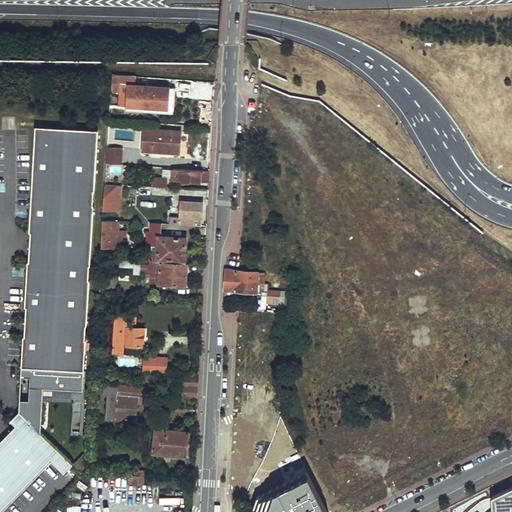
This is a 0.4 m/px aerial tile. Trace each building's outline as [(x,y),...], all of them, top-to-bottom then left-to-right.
[(127,84),(127,105),(168,107),(169,86),(136,84),(127,84)] [(99,131),(37,127),(30,232),(32,233),(30,262),(29,262),(26,307),(27,307),(25,337),(24,336),(22,367),(85,371),(87,340),(86,340),(87,326),(88,326),(90,280),(90,266),(91,266),(95,205),(94,205),(95,191),(96,191),(99,131)] [(145,127),(144,147),(181,150),(182,130),(145,127)] [(114,149),(114,157),(124,157),(124,149),(114,149)] [(173,167),(172,179),(208,180),(208,169),(173,167)] [(167,177),(151,176),(151,184),(167,185),(167,177)] [(101,210),(120,211),(121,185),(102,184),(101,210)] [(157,191),(156,195),(162,196),(162,204),(173,205),(174,192),(157,191)] [(181,224),(208,225),(208,207),(209,201),(203,200),(203,201),(180,200),(179,216),(181,216),(181,224)] [(105,222),(104,239),(119,239),(120,222),(105,222)] [(156,246),(156,261),(160,261),(187,263),(188,254),(185,254),(186,238),(163,237),(163,233),(147,233),(148,246),(156,246)] [(132,271),(140,272),(141,261),(133,261),(132,271)] [(160,261),(159,284),(185,286),(187,263),(160,261)] [(235,278),(265,280),(265,272),(227,269),(226,274),(226,279),(235,280),(235,278)] [(101,288),(114,288),(115,275),(102,274),(101,288)] [(235,290),(264,292),(265,280),(235,278),(235,280),(226,279),(226,284),(225,289),(235,290)] [(235,290),(225,289),(225,297),(234,297),(235,290)] [(267,299),(282,300),(283,292),(267,291),(267,299)] [(124,345),(143,346),(144,328),(135,327),(135,317),(115,316),(113,353),(124,353),(124,345)] [(119,366),(133,367),(133,357),(120,357),(119,366)] [(142,365),(142,373),(157,373),(158,365),(158,358),(149,358),(148,365),(142,365)] [(85,371),(22,367),(20,410),(9,421),(16,427),(0,443),(0,511),(2,511),(52,462),(65,474),(74,465),(41,433),(42,427),(45,427),(47,401),(43,401),(44,388),(84,391),(85,371)] [(181,396),(197,397),(198,378),(182,376),(181,381),(184,381),(183,385),(182,385),(181,396)] [(115,417),(135,420),(139,397),(143,397),(144,387),(120,383),(119,388),(103,387),(102,391),(118,394),(115,417)] [(152,453),(186,456),(188,432),(155,428),(152,453)] [(283,486),(302,477),(299,471),(305,468),(296,449),(271,461),(283,486)] [(128,476),(147,477),(147,465),(135,464),(134,471),(128,471),(128,476)] [(128,476),(128,484),(144,485),(144,480),(148,480),(148,477),(147,477),(128,476)] [(511,511),(511,486),(492,497),(492,511),(511,511)] [(264,511),(261,511),(281,511),(272,492),(259,498),(264,511)]
